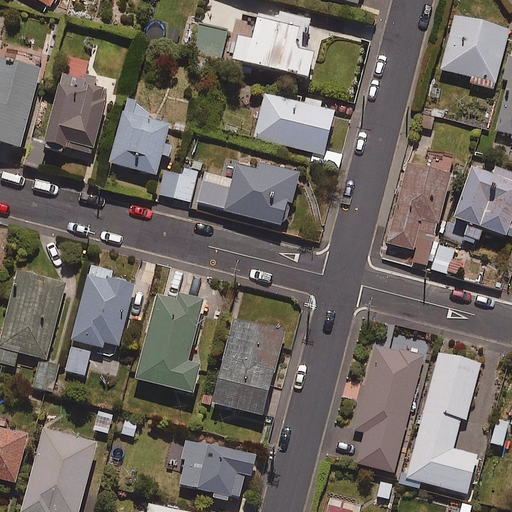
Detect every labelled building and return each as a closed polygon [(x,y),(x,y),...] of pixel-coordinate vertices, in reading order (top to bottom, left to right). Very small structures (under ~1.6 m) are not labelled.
[(510,29),(452,15),(438,71),(496,85),(510,29)] [(299,26),(255,16),(250,37),(235,33),(229,60),(307,78),(313,52),(298,49),(295,43),(299,26)] [(227,29),(200,24),(195,52),(222,58),(227,29)] [(0,142),(19,148),(41,69),(0,57),(0,142)] [(81,78),(59,72),(40,147),(62,153),(63,146),(91,153),(104,101),(100,100),(103,87),(96,85),(98,77),(82,73),(81,78)] [(511,78),(508,77),(494,130),(511,135),(511,78)] [(264,93),(253,138),(324,156),(335,111),(264,93)] [(122,111),(109,163),(157,175),(170,123),(122,111)] [(45,149),(31,146),(26,165),(40,169),(45,149)] [(256,169),(234,163),(230,178),(204,172),(196,203),(279,223),(285,201),(291,203),(299,172),(258,161),(256,169)] [(450,175),(406,164),(385,243),(414,251),(422,219),(437,223),(450,175)] [(197,171),(182,168),(179,179),(163,175),(159,195),(190,202),(197,171)] [(511,217),(511,183),(470,169),(452,218),(505,236),(511,217)] [(456,249),(438,243),(429,271),(445,276),(447,272),(456,275),(460,262),(452,259),(456,249)] [(67,283),(15,270),(0,331),(0,348),(47,360),(67,283)] [(133,284),(85,273),(69,341),(103,349),(104,343),(119,347),(133,284)] [(178,292),(177,299),(155,293),(133,380),(193,395),(201,364),(188,360),(203,299),(178,292)] [(285,332),(232,319),(210,403),(261,416),(272,372),(275,373),(285,332)] [(424,358),(375,345),(353,428),(363,431),(355,464),(393,474),(424,358)] [(92,352),(69,346),(63,371),(85,377),(92,352)] [(481,364),(438,353),(405,478),(466,494),(476,456),(452,450),(460,420),(466,421),(481,364)] [(112,416),(98,411),(93,429),(106,433),(112,416)] [(508,423),(497,420),(490,443),(502,446),(508,423)] [(80,511),(99,441),(40,426),(17,511),(80,511)] [(26,436),(0,428),(0,478),(14,482),(26,436)] [(251,475),(255,455),(184,438),(179,459),(185,461),(180,484),(215,492),(214,498),(230,501),(232,496),(238,498),(244,473),(251,475)] [(200,511),(146,501),(143,511),(200,511)] [(357,511),(358,509),(328,501),(324,511),(357,511)]
